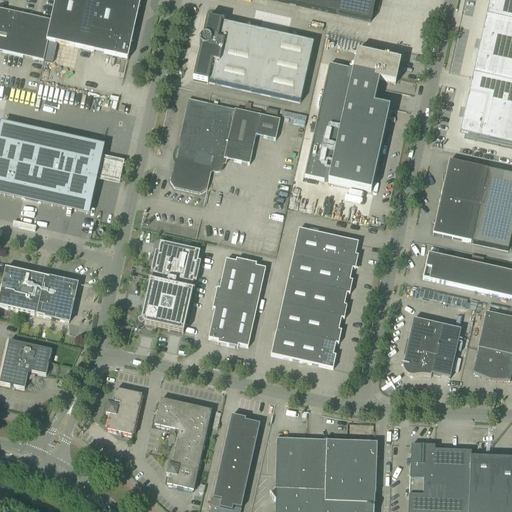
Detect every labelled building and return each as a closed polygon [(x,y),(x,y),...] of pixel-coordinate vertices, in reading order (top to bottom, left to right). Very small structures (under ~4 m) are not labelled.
[(55,0),(50,22),(46,43),(47,43),(127,61),(140,0),(55,0)] [(268,0),(370,23),(375,0),(268,0)] [(511,0),(490,0),(486,18),(511,24),(511,0)] [(43,62),(47,43),(46,43),(50,22),(0,10),(0,52),(43,62)] [(472,78),(511,87),(511,24),(486,18),(485,23),(486,23),(484,30),(483,30),(472,78)] [(200,48),(192,82),(207,85),(208,84),(300,104),(313,45),(221,24),(221,23),(206,20),(202,40),(201,40),(200,41),(199,42),(199,44),(199,45),(199,47),(200,48)] [(391,62),(389,62),(389,61),(356,53),(352,72),(329,66),(304,178),(370,193),(389,110),(373,106),(379,82),(395,85),(397,74),(396,74),(397,71),(396,69),(396,67),(394,65),(393,64),(391,62)] [(511,87),(472,78),(472,81),(471,89),(470,89),(461,128),(466,130),(463,139),(511,150),(511,87)] [(110,107),(111,97),(101,97),(101,106),(110,107)] [(174,164),(169,183),(174,189),(200,195),(206,191),(210,175),(213,173),(214,172),(217,173),(220,170),(221,168),(223,167),(225,165),(226,161),(249,166),(256,137),(275,141),(279,122),(260,117),(245,114),(243,114),(207,106),(188,101),(177,148),(177,150),(175,160),(174,164)] [(301,119),(302,113),(279,108),(278,114),(301,119)] [(42,134),(44,128),(32,125),(30,132),(42,134)] [(87,213),(95,181),(101,151),(0,127),(0,193),(23,199),(23,200),(25,200),(25,199),(37,202),(37,203),(39,203),(87,213)] [(443,173),(444,184),(437,215),(432,224),(434,226),(432,236),(508,253),(510,241),(511,240),(511,176),(448,163),(446,173),(443,173)] [(298,231),(270,357),(333,371),(336,358),(333,357),(335,345),(338,346),(341,333),(338,332),(341,320),(344,321),(347,308),(344,307),(347,295),(349,296),(352,283),(349,282),(352,270),(355,271),(358,258),(355,257),(358,244),(298,231)] [(194,293),(194,292),(191,291),(193,283),(196,283),(200,263),(197,263),(199,253),(160,244),(157,254),(154,253),(150,273),(153,274),(151,283),(148,282),(148,283),(149,283),(141,321),(137,323),(138,327),(141,329),(144,326),(183,335),(192,292),(194,293)] [(511,273),(428,255),(422,280),(511,300),(511,273)] [(235,264),(225,262),(219,291),(216,290),(212,310),(214,311),(208,340),(218,343),(217,345),(237,349),(238,347),(248,349),(265,270),(255,268),(256,266),(236,261),(235,264)] [(77,286),(5,270),(0,291),(0,309),(68,324),(68,294),(74,294),(76,287),(77,287),(77,286)] [(398,295),(409,296),(410,284),(400,283),(398,295)] [(509,383),(511,370),(511,321),(485,316),(477,351),(478,352),(473,375),(492,376),(509,383)] [(424,378),(430,379),(431,378),(430,378),(431,376),(450,380),(460,332),(413,321),(403,366),(401,366),(404,367),(404,369),(404,370),(405,371),(407,375),(408,375),(409,376),(410,376),(410,378),(412,379),(418,378),(424,378)] [(31,375),(35,376),(46,378),(51,352),(8,343),(0,379),(0,385),(24,391),(27,377),(28,377),(29,379),(32,377),(31,375)] [(108,405),(106,413),(105,417),(109,418),(106,432),(132,438),(141,397),(115,391),(112,406),(108,405)] [(211,413),(160,402),(154,428),(175,432),(174,434),(176,437),(178,437),(170,472),(167,471),(167,473),(166,477),(169,477),(166,487),(193,493),(211,413)] [(209,511),(240,511),(259,426),(244,423),(245,420),(231,417),(213,499),(211,499),(209,507),(211,508),(209,511)] [(323,511),(326,444),(276,442),(274,493),(271,495),(271,500),(274,502),(273,511),(323,511)] [(326,444),(323,511),(371,511),(372,496),(374,497),(376,446),(326,444)] [(434,448),(410,447),(407,511),(511,511),(511,461),(480,460),(480,454),(434,452),(434,448)]
